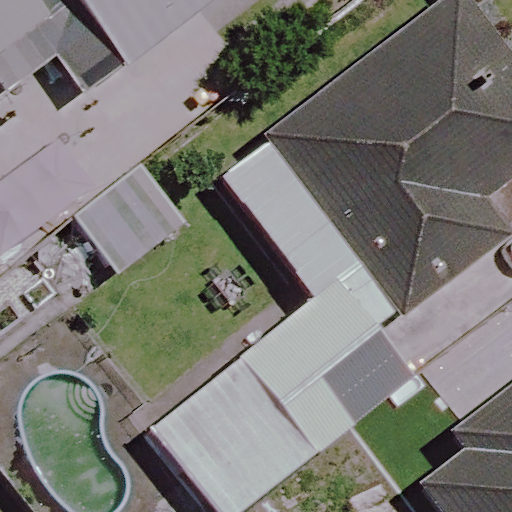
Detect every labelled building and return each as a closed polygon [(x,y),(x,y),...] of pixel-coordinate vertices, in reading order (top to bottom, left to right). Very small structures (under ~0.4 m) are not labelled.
[(0,0),(0,55),(45,20),(29,0),(0,0)] [(215,0),(60,0),(120,75),(215,0)] [(511,188),(511,83),(451,0),(440,0),(248,140),(389,333),(502,250),(476,214),(511,188)] [(175,234),(127,170),(64,217),(111,282),(175,234)] [(242,511),(388,398),(311,300),(138,437),(197,511),(242,511)] [(511,511),(511,396),(442,450),(451,462),(412,492),(427,511),(511,511)]
